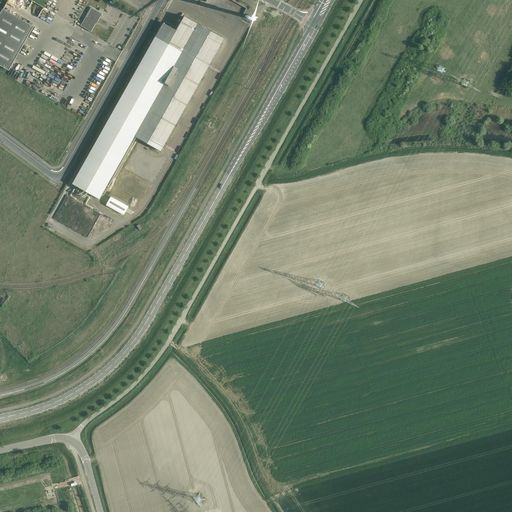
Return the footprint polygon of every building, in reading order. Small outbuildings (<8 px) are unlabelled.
[(44,5),(42,10),(43,11),(42,13),(46,15),(47,13),(48,13),(50,7),(44,5)] [(87,14),(81,26),(91,32),(96,24),(96,23),(97,21),(98,22),(102,14),(91,7),(87,14)] [(3,9),(0,15),(0,65),(9,70),(34,27),(3,9)] [(155,37),(73,184),(80,188),(78,192),(85,196),(87,192),(93,195),(99,199),(105,189),(135,136),(141,140),(161,151),(165,144),(224,39),(184,16),(176,30),(163,23),(155,37)] [(104,70),(105,71),(111,58),(107,56),(104,63),(103,63),(99,71),(103,73),(104,70)] [(111,196),(106,205),(124,215),(125,212),(127,208),(128,206),(111,197),(111,196)] [(9,278),(14,267),(10,265),(4,276),(9,278)]
